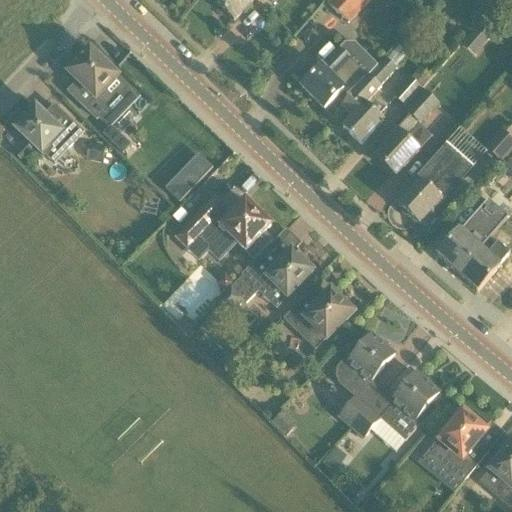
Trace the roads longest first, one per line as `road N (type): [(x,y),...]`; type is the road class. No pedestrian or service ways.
road 1 (tertiary): [(511,380),(360,248),(103,0)]
road 2 (unclassified): [(0,105),(98,0)]
